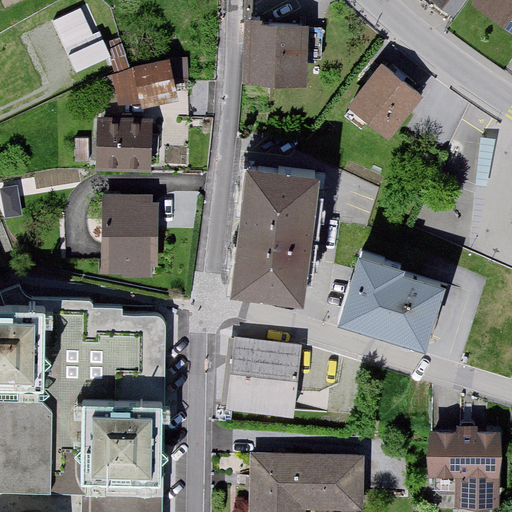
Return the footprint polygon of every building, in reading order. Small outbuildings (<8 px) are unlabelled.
[(448,22),(463,0),(441,0),(433,11),(448,22)] [(511,0),(472,0),(471,2),(511,30),(511,0)] [(84,7),(55,21),(75,64),(104,51),(84,7)] [(291,36),(245,33),(243,80),(288,82),(291,36)] [(171,61),(116,74),(124,106),(179,94),(171,61)] [(375,67),(345,107),(382,135),(413,95),(375,67)] [(142,121),(94,122),(95,170),(143,169),(142,121)] [(309,176),(239,168),(225,291),(294,299),(309,176)] [(148,202),(104,201),(103,268),(146,269),(148,202)] [(437,285),(353,256),(333,313),(418,342),(437,285)] [(0,302),(0,391),(38,392),(40,304),(0,302)] [(38,392),(0,391),(0,486),(79,490),(79,396),(156,397),(160,319),(151,314),(118,314),(118,306),(40,304),(38,392)] [(292,351),(230,342),(221,403),(283,412),(292,351)] [(79,396),(79,490),(156,491),(156,397),(79,396)] [(501,427),(429,427),(429,473),(455,474),(455,505),(500,505),(501,427)] [(358,456),(251,454),(250,511),(301,511),(301,504),(358,504),(358,456)] [(155,511),(156,491),(79,490),(78,511),(155,511)]
